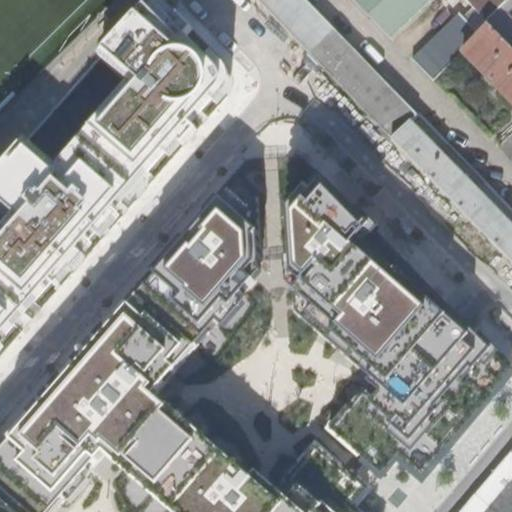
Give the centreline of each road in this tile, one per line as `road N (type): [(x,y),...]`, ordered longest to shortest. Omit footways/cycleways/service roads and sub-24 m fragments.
road 1 (residential): [(0,408),(258,107),(284,98)]
road 2 (residential): [(284,98),(307,106),(511,304)]
road 3 (residential): [(216,0),(272,61),(284,98)]
